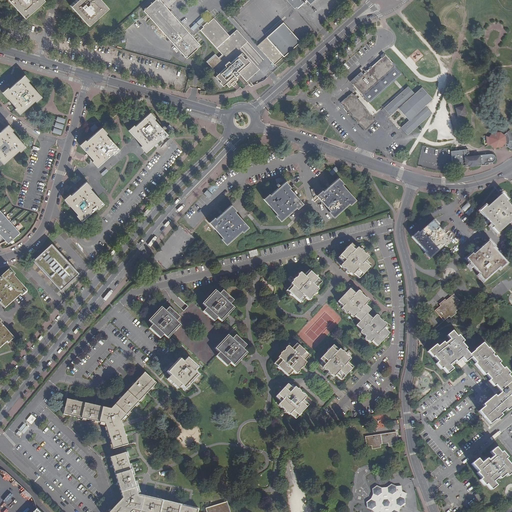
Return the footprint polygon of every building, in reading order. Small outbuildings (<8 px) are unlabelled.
[(8,0),(24,17),(42,0),(8,0)] [(88,25),(107,8),(100,0),(76,0),(71,5),(88,25)] [(200,44),(183,26),(166,7),(159,0),(156,0),(145,10),(160,27),(187,57),(200,44)] [(286,0),(295,10),(297,8),(289,0),(286,0)] [(306,0),(309,3),(312,0),(289,0),(297,8),(306,0)] [(202,25),(203,26),(200,29),(222,53),(218,57),(214,53),(206,60),(217,73),(214,76),(223,85),(226,82),(229,86),(232,84),(233,85),(237,82),(235,81),(238,78),(235,76),(239,72),(246,80),(259,68),(240,47),(247,40),(236,28),(229,35),(213,17),(207,22),(206,21),(202,25)] [(258,44),(275,63),(301,41),(284,22),(258,44)] [(362,71),(351,81),(370,103),(402,73),(395,65),(396,65),(393,62),(392,63),(384,53),(380,56),(382,58),(372,67),(371,65),(369,67),(370,69),(368,71),(367,69),(365,71),(366,72),(365,74),(362,71)] [(15,110),(20,115),(35,102),(36,103),(42,98),(28,83),(30,81),(25,76),(9,89),(8,88),(2,93),(11,103),(16,109),(15,110)] [(409,121),(401,128),(408,136),(432,114),(426,106),(432,100),(421,88),(415,94),(408,87),(384,109),(390,116),(398,109),(409,121)] [(352,94),(341,104),(364,130),(376,121),(352,94)] [(464,107),(456,109),(458,117),(466,114),(464,107)] [(134,126),(129,130),(142,146),(140,147),(145,153),(155,144),(161,139),(162,140),(168,136),(154,120),(155,119),(151,114),(135,127),(134,126)] [(0,157),(0,158),(0,160),(4,165),(19,151),(20,152),(26,148),(12,132),(13,131),(9,126),(0,133),(0,157)] [(93,161),(92,162),(97,168),(113,154),(114,156),(119,151),(106,135),(107,134),(103,128),(87,142),(86,141),(80,146),(88,155),(93,161)] [(489,136),(489,137),(490,137),(490,141),(491,144),(490,144),(490,145),(491,146),(492,147),(493,148),(494,149),(495,149),(496,147),(498,148),(500,148),(501,148),(502,147),(503,146),(504,145),(504,144),(506,144),(507,143),(508,143),(509,141),(509,139),(508,138),(508,136),(507,135),(506,134),(503,136),(502,134),(501,133),(498,132),(497,132),(496,132),(494,133),(492,131),(491,132),(490,134),(489,136)] [(466,168),(481,166),(481,164),(484,163),(494,163),(495,161),(495,159),(495,158),(495,157),(494,156),(494,155),(466,158),(464,158),(463,154),(463,150),(451,151),(453,168),(466,166),(466,168)] [(329,212),(333,217),(349,204),(350,205),(355,200),(342,185),(343,184),(339,179),(329,187),(323,191),(322,190),(316,195),(330,211),(329,212)] [(269,194),(263,199),(277,214),(275,215),(280,221),(296,207),(297,209),(303,204),(296,197),(295,198),(291,193),(292,192),(289,189),(291,187),(286,182),(270,195),(269,194)] [(70,195),(64,199),(78,215),(77,216),(82,221),(97,208),(98,210),(104,205),(90,189),(91,188),(87,183),(78,190),(71,196),(70,195)] [(485,208),(480,212),(493,228),(492,229),(497,234),(511,221),(511,209),(506,202),(507,201),(500,193),(496,196),(498,198),(486,209),(485,208)] [(214,218),(209,223),(222,238),(221,239),(226,245),(241,231),(243,232),(248,228),(234,213),(236,211),(231,205),(222,214),(216,219),(214,218)] [(0,235),(8,244),(20,234),(0,211),(0,235)] [(417,233),(412,238),(425,254),(424,255),(429,260),(444,247),(446,248),(451,243),(437,228),(439,226),(434,221),(418,234),(417,233)] [(472,255),(467,260),(480,275),(479,276),(484,282),(500,268),(501,269),(506,265),(492,249),(494,248),(489,243),(474,256),(472,255)] [(78,273),(52,244),(33,261),(59,290),(78,273)] [(345,263),(342,266),(347,270),(353,276),(355,273),(360,278),(372,266),(366,261),(369,258),(359,248),(357,249),(352,244),(339,258),(345,263)] [(257,249),(249,251),(250,258),(258,256),(257,249)] [(0,301),(1,302),(0,303),(0,304),(4,309),(20,296),(22,297),(27,292),(13,277),(15,275),(10,270),(0,278),(0,301)] [(287,290),(300,303),(305,297),(308,300),(314,294),(318,289),(316,287),(322,282),(309,270),(304,275),(301,273),(290,284),(292,285),(287,290)] [(373,318),(368,313),(371,310),(366,305),(369,301),(363,295),(358,291),(355,294),(350,289),(339,302),(343,307),(341,309),(347,314),(348,313),(353,318),(354,317),(360,322),(357,325),(362,330),(360,332),(366,337),(365,338),(371,343),(373,341),(378,345),(390,333),(385,328),(387,325),(376,315),(373,318)] [(192,302),(188,306),(178,317),(179,317),(175,321),(180,325),(171,335),(206,367),(216,357),(220,353),(215,348),(228,335),(224,332),(213,322),(217,318),(221,322),(226,316),(234,308),(229,304),(233,301),(222,291),(219,295),(215,291),(203,304),(207,308),(203,312),(192,302)] [(463,306),(454,295),(446,302),(445,300),(440,305),(441,306),(435,311),(443,321),(449,317),(451,319),(456,314),(455,313),(463,306)] [(179,317),(178,317),(169,308),(165,312),(161,308),(149,321),(153,325),(149,329),(160,339),(163,335),(167,338),(171,335),(180,325),(175,321),(179,317)] [(0,348),(7,343),(8,344),(14,339),(0,324),(1,323),(0,321),(0,348)] [(457,337),(452,332),(447,336),(450,340),(444,345),(443,343),(437,348),(436,346),(428,352),(432,358),(433,357),(438,363),(436,364),(440,370),(442,368),(447,374),(452,370),(449,366),(455,361),(456,363),(462,359),(465,363),(471,358),(476,364),(475,365),(484,376),(486,374),(491,380),(489,382),(494,388),(495,386),(501,393),(496,398),(494,396),(483,405),(485,407),(479,412),(489,425),(495,420),(496,421),(501,417),(500,415),(506,410),(507,412),(511,407),(511,381),(507,376),(509,374),(505,368),(503,370),(498,364),(500,362),(495,357),(493,359),(491,356),(493,354),(488,349),(487,350),(482,344),(475,350),(475,351),(469,356),(464,351),(466,349),(461,343),(463,342),(458,336),(457,337)] [(220,353),(216,357),(227,366),(231,363),(235,366),(247,354),(243,350),(247,346),(236,336),(232,339),(228,335),(215,348),(220,353)] [(278,356),(279,358),(274,363),(287,376),(293,370),(296,373),(301,367),(306,362),(303,360),(309,355),(296,344),(291,349),(288,346),(278,356)] [(325,364),(323,367),(328,372),(334,377),(336,375),(341,380),(353,367),(347,362),(350,359),(339,349),(338,350),(333,345),(320,359),(325,364)] [(171,367),(167,372),(168,373),(171,376),(167,379),(177,389),(181,385),(185,389),(190,384),(197,375),(193,372),(197,368),(186,359),(183,362),(179,358),(171,367)] [(67,399),(64,414),(105,424),(113,448),(128,444),(125,435),(122,425),(121,421),(132,409),(146,394),(156,383),(144,372),(110,409),(67,399)] [(281,402),(278,404),(288,414),(290,413),(296,418),(308,405),(303,399),(305,397),(298,390),(294,387),(292,389),(287,384),(275,397),(281,402)] [(393,446),(393,442),(398,442),(396,432),(365,436),(367,446),(371,446),(372,449),(380,448),(380,444),(389,443),(389,446),(393,446)] [(496,485),(492,482),(498,477),(499,479),(505,474),(507,476),(511,472),(511,466),(510,464),(509,465),(504,460),(506,458),(502,452),(500,454),(495,448),(490,452),(493,456),(487,461),(486,460),(481,464),(477,460),(472,464),(478,472),(477,473),(482,479),(479,480),(484,485),(486,484),(490,490),(496,485)] [(197,511),(196,511),(197,510),(187,507),(169,503),(151,499),(140,496),(138,496),(132,478),(127,460),(125,453),(110,457),(122,498),(108,511),(130,511),(132,510),(139,511),(197,511)] [(396,487),(392,484),(391,485),(390,485),(389,487),(387,487),(386,488),(384,488),(382,488),(379,487),(378,486),(372,489),(373,490),(373,492),(372,494),(372,497),(371,499),(369,500),(368,501),(366,502),(367,508),(372,510),(373,511),(398,511),(401,506),(406,504),(404,499),(407,494),(402,491),(401,486),(396,487)] [(229,511),(227,502),(205,509),(206,511),(229,511)]
